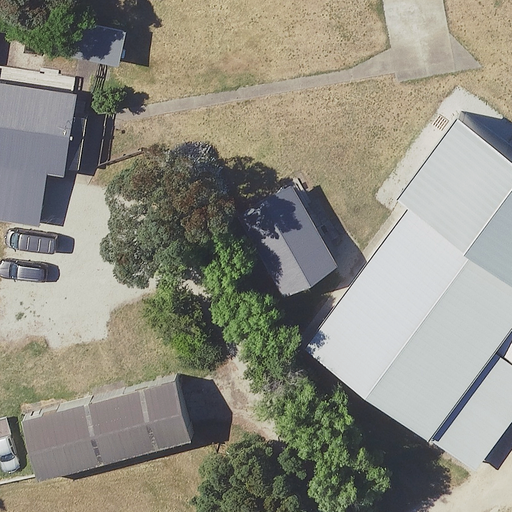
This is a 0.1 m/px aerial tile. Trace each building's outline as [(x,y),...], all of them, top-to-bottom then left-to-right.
[(119,67),(126,32),(55,17),(47,52),(119,67)] [(48,172),(66,175),(79,96),(0,81),(0,218),(40,226),(48,172)] [(511,148),(460,111),(397,198),(409,206),(305,347),(430,440),(431,438),(477,469),(511,421),(511,148)] [(292,182),(238,215),(286,294),(340,261),(292,182)] [(178,373),(23,413),(41,481),(196,441),(178,373)]
